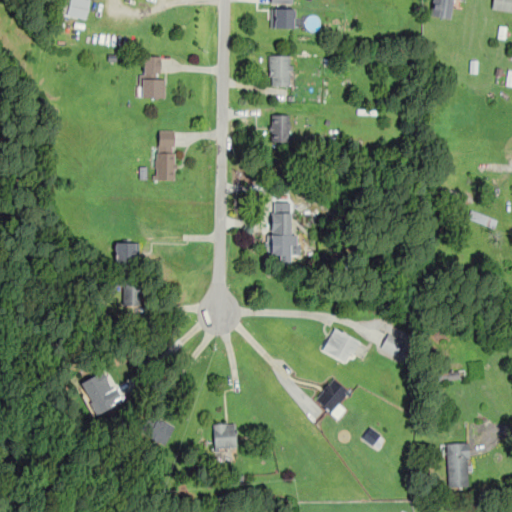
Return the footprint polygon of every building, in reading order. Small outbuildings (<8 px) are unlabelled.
[(67,0),(65,14),(85,18),(88,0),(67,0)] [(432,0),(430,15),(449,18),(451,0),(432,0)] [(511,0),(492,0),(491,9),(511,12),(511,0)] [(293,28),(293,6),(270,6),(270,28),(293,28)] [(268,54),(268,85),(291,85),(291,54),(268,54)] [(161,55),(140,55),(140,97),(165,97),(165,76),(161,76),(161,55)] [(269,141),(291,141),(291,113),(269,113),(269,141)] [(154,129),(154,180),(175,180),(175,129),(154,129)] [(466,196),(446,186),(442,194),(461,204),(466,196)] [(496,220),(471,208),(467,216),(492,228),(496,220)] [(291,244),(291,212),(268,212),(269,256),(298,255),(298,244),(291,244)] [(137,262),(137,241),(114,241),(114,262),(137,262)] [(121,304),(140,304),(140,281),(121,281),(121,304)] [(13,333),(28,330),(24,312),(9,315),(13,333)] [(359,340),(334,326),(321,349),(346,363),(359,340)] [(380,347),(395,354),(402,339),(387,332),(380,347)] [(80,382),(93,404),(113,391),(101,370),(80,382)] [(437,371),(437,379),(462,377),(462,370),(437,371)] [(314,399),(337,417),(344,408),(337,402),(348,390),(332,377),(314,399)] [(140,433),(165,444),(173,425),(148,414),(140,433)] [(236,447),(236,422),(212,422),(212,447),(236,447)] [(374,439),(378,433),(369,426),(365,433),(374,439)] [(467,486),(467,442),(447,442),(447,486),(467,486)]
